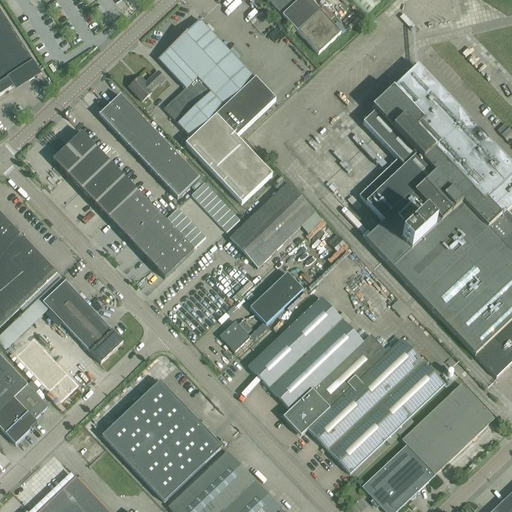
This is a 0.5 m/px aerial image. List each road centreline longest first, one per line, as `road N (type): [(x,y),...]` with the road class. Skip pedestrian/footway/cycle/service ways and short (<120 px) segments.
road 1 (unclassified): [(332,511),(164,333)]
road 2 (unclassified): [(164,333),(1,158)]
road 3 (unclassified): [(1,158),(169,0)]
road 4 (unclassified): [(0,492),(164,333)]
